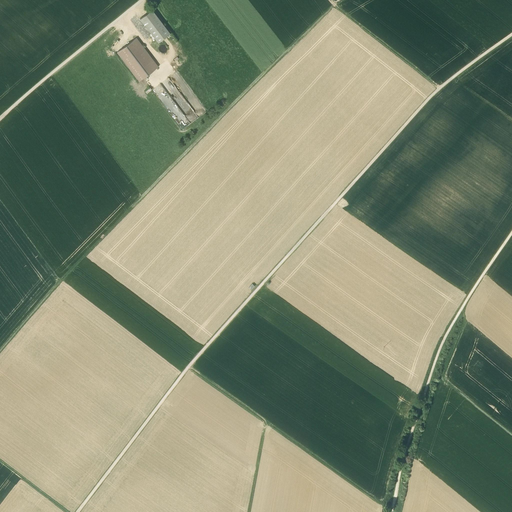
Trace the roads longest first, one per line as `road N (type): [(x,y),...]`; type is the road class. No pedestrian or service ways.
road 1 (track): [(511,34),(419,108),(195,358),(78,511)]
road 2 (track): [(340,0),(0,351)]
road 3 (track): [(511,233),(439,354),(392,511)]
road 4 (track): [(386,508),(187,369)]
road 5 (track): [(511,435),(447,381),(462,307)]
road 6 (track): [(0,120),(110,26)]
road 7 (track): [(329,0),(440,87)]
